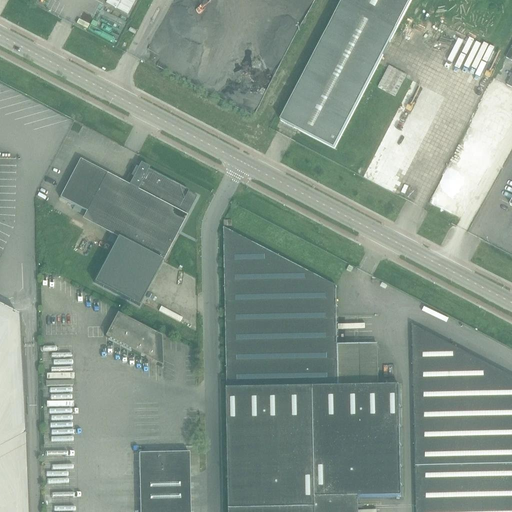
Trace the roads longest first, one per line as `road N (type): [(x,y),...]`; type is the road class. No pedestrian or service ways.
road 1 (unclassified): [(214,511),(209,239),(241,163)]
road 2 (tertiary): [(511,302),(241,163)]
road 3 (tertiary): [(241,163),(0,35)]
road 4 (unknown): [(212,401),(143,381),(110,388),(105,511)]
